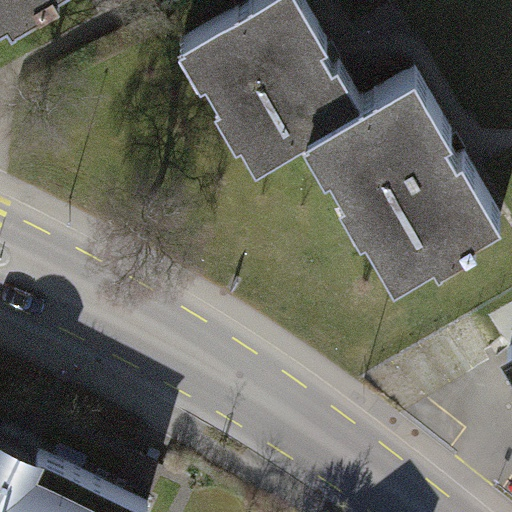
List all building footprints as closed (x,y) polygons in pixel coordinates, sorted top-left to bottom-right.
[(0,0),(0,13),(23,0),(0,0)] [(253,155),(305,125),(365,91),(311,0),(233,0),(181,31),(253,155)] [(391,268),(500,203),(414,60),(365,91),(305,125),(391,268)] [(511,330),(486,345),(511,377),(511,330)] [(151,511),(157,499),(0,426),(0,511),(151,511)]
